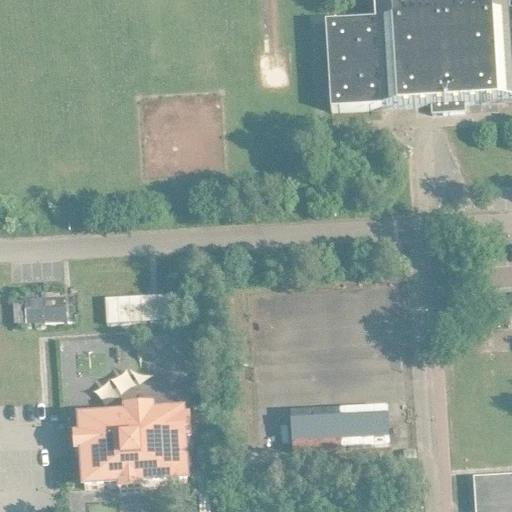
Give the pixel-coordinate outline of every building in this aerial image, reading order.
[(348,22),(330,23),(330,25),(336,110),(386,107),(419,105),(436,104),(436,114),(470,112),(469,102),(503,100),(511,99),(511,0),(378,0),(380,20),(348,22)] [(110,298),(111,323),(182,319),(181,294),(110,298)] [(30,300),(31,320),(71,318),(70,298),(30,300)] [(392,406),(295,412),(298,454),(395,448),(392,406)] [(86,436),(79,436),(80,453),(87,452),(89,488),(123,486),(124,491),(147,490),(146,484),(192,481),(189,441),(195,440),(193,418),(188,418),(187,412),(158,414),(158,408),(129,410),(130,415),(85,418),(86,436)] [(511,511),(511,475),(508,476),(507,475),(506,475),(506,476),(479,477),(478,477),(477,477),(477,478),(478,478),(479,505),(479,506),(480,507),(479,511),(511,511)]
